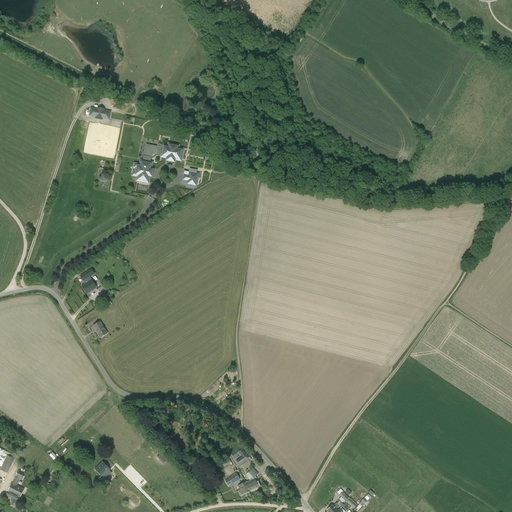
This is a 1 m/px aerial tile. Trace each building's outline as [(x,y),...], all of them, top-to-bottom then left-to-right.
[(93,113),(93,116),(96,117),(96,115),(103,116),(102,118),(109,119),(109,118),(106,117),(106,115),(103,115),(104,110),(98,108),(97,113),(93,113)] [(147,146),(145,157),(144,157),(143,162),(141,162),(142,162),(141,167),(138,167),(136,175),(139,175),(138,180),(137,180),(137,181),(148,183),(149,176),(151,176),(152,171),(150,170),(151,164),(149,163),(150,158),(157,154),(162,155),(162,157),(162,156),(167,157),(167,158),(168,159),(167,161),(174,162),(175,160),(175,159),(180,160),(181,160),(183,150),(178,149),(178,147),(169,145),(168,147),(164,146),(163,149),(158,148),(147,146)] [(188,180),(187,183),(196,185),(198,174),(189,173),(189,176),(184,175),(183,179),(188,180)] [(82,286),(87,294),(96,287),(91,280),(89,277),(94,274),(91,269),(80,277),(83,281),(84,281),(86,283),(82,286)] [(105,309),(112,305),(110,300),(102,304),(105,309)] [(100,338),(107,334),(100,322),(93,326),(100,338)] [(247,458),(241,450),(238,452),(242,457),(236,461),(238,465),(247,458)] [(157,457),(164,463),(168,460),(161,453),(157,457)] [(15,459),(10,457),(7,456),(2,467),(0,470),(8,473),(15,459)] [(102,477),(109,469),(102,463),(95,470),(102,477)] [(258,474),(253,469),(248,473),(253,478),(258,474)] [(9,490),(17,494),(18,492),(22,494),(24,490),(16,486),(19,479),(22,480),(25,474),(18,470),(9,490)] [(233,484),(240,480),(236,473),(229,478),(233,484)] [(246,482),(244,483),(246,487),(249,492),(251,491),(258,487),(256,482),(254,479),(250,481),(251,484),(248,486),(246,482)] [(242,495),(249,492),(246,487),(244,483),(238,486),(242,495)] [(17,494),(9,490),(6,496),(13,499),(18,502),(22,494),(18,492),(17,494)] [(345,501),(349,498),(343,492),(339,495),(345,501)] [(362,506),(368,500),(365,497),(363,499),(359,504),(362,506)] [(347,502),(354,509),(357,505),(350,499),(347,502)]
